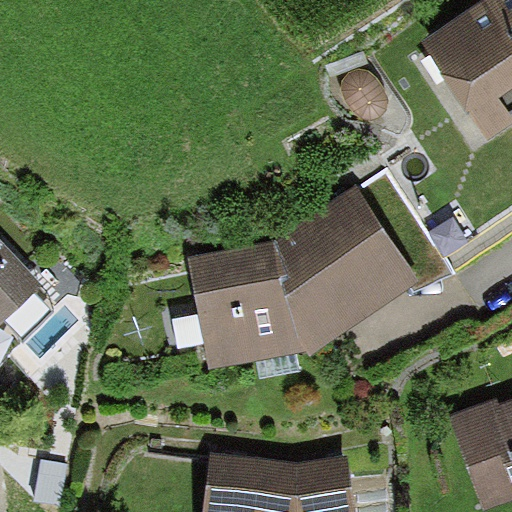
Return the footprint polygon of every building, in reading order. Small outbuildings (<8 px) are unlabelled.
[(511,0),(469,0),(422,32),(488,131),(511,115),(511,0)] [(511,115),(488,131),(422,32),(382,58),(429,127),(382,158),(444,250),(511,204),(511,115)] [(383,79),(379,71),(371,64),(359,63),(350,67),(345,75),(343,85),(345,95),(350,101),(354,108),(361,114),(372,115),(382,112),(388,103),(389,94),(386,86),(383,79)] [(417,269),(356,179),(279,231),(187,247),(207,359),(310,341),(417,269)] [(0,355),(56,302),(38,283),(45,277),(0,229),(0,355)] [(511,394),(503,398),(500,391),(451,410),(489,505),(511,495),(511,394)] [(298,456),(212,445),(204,511),(360,511),(349,447),(298,456)] [(68,464),(43,460),(37,500),(62,504),(68,464)]
